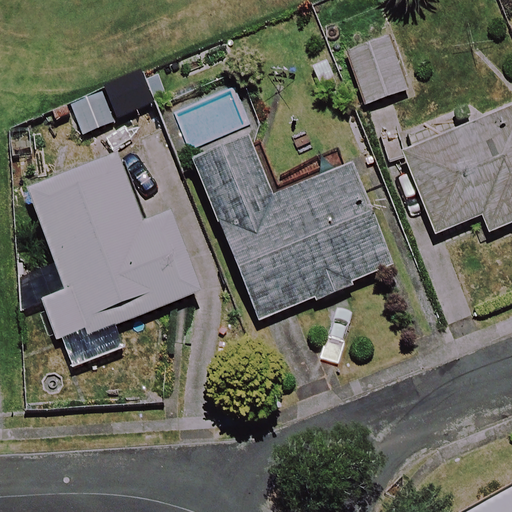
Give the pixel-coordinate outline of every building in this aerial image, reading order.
[(380,26),(340,41),(365,109),(405,94),(380,26)] [(98,170),(27,198),(65,300),(45,308),(60,345),(77,339),(80,347),(193,303),(165,233),(193,222),(175,178),(127,197),(111,158),(162,138),(152,113),(86,139),(98,170)] [(511,228),(511,116),(402,161),(434,240),(478,222),(486,240),(511,228)] [(274,205),(247,133),(187,155),(252,328),(395,274),(357,173),(274,205)] [(511,511),(511,494),(475,511),(511,511)]
